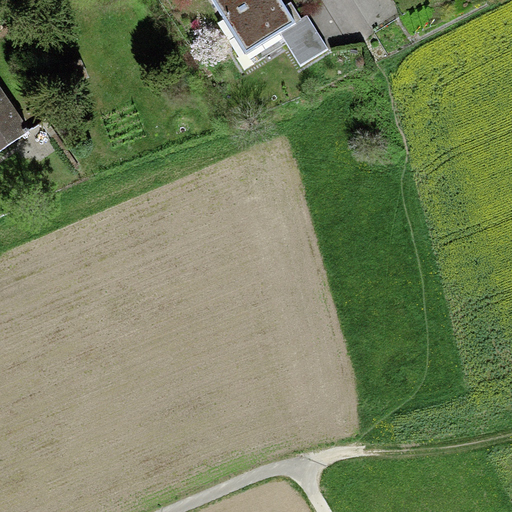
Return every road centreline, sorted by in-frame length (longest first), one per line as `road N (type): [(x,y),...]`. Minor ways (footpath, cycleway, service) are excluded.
road 1 (track): [(373,449),(246,479),(189,503)]
road 2 (track): [(511,432),(373,449)]
